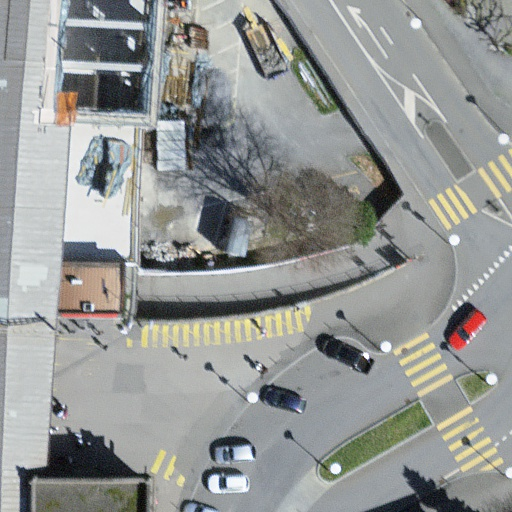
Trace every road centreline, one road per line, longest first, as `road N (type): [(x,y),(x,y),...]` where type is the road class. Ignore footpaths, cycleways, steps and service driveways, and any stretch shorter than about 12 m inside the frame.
road 1 (residential): [(326,0),(411,150),(511,285)]
road 2 (residential): [(511,339),(426,362),(305,437),(249,511)]
road 3 (residential): [(511,174),(368,0)]
road 4 (residential): [(346,511),(470,439),(511,396)]
